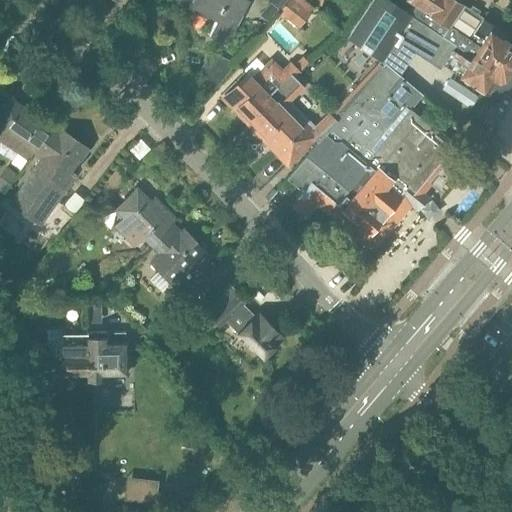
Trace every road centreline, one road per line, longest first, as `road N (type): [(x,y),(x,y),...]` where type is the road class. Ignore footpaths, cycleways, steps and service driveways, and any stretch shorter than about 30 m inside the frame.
road 1 (residential): [(384,357),(166,127),(0,5)]
road 2 (secondary): [(384,357),(252,511)]
road 3 (secondary): [(511,212),(384,357)]
road 4 (secondary): [(282,511),(403,377)]
road 5 (secondary): [(403,377),(511,248)]
